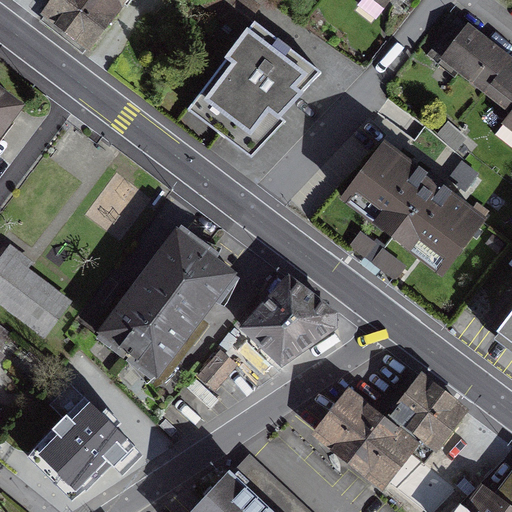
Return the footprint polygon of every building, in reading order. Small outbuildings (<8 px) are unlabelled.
[(129,0),(52,0),(40,16),(90,54),(129,0)] [(263,6),(254,0),(199,0),(193,10),(237,40),(263,6)] [(364,0),(366,1),(366,0),(372,0),(385,10),(392,0),(364,0)] [(511,58),(459,16),(430,54),(510,115),(503,124),(511,131),(511,58)] [(226,61),(188,112),(252,159),(287,122),(282,119),(322,73),(255,24),(249,31),(247,29),(224,60),(226,61)] [(0,86),(0,141),(26,106),(0,86)] [(467,139),(448,122),(436,136),(455,153),(467,139)] [(385,142),(340,201),(442,279),(487,220),(385,142)] [(480,174),(462,161),(447,180),(466,193),(480,174)] [(155,379),(158,381),(215,304),(224,309),(228,304),(237,285),(240,281),(236,277),(237,275),(218,261),(222,250),(200,241),(182,227),(180,231),(177,229),(97,336),(99,337),(96,340),(126,363),(147,385),(155,379)] [(408,265),(362,231),(350,247),(365,258),(382,271),(396,282),(408,265)] [(0,307),(46,340),(74,300),(7,253),(0,262),(0,307)] [(382,271),(365,258),(361,264),(377,277),(382,271)] [(239,330),(282,370),(338,331),(338,313),(289,275),(239,330)] [(511,313),(497,334),(499,336),(495,342),(511,355),(511,313)] [(0,364),(6,357),(0,352),(0,343),(8,332),(0,326),(0,364)] [(221,351),(197,377),(215,393),(239,366),(221,351)] [(349,389),(311,437),(384,494),(414,455),(425,465),(434,452),(438,455),(471,411),(422,373),(388,418),(349,389)] [(50,459),(76,497),(138,457),(112,417),(50,459)] [(196,511),(311,511),(251,455),(196,511)] [(511,511),(511,474),(496,496),(481,485),(464,509),(460,506),(455,511),(511,511)]
